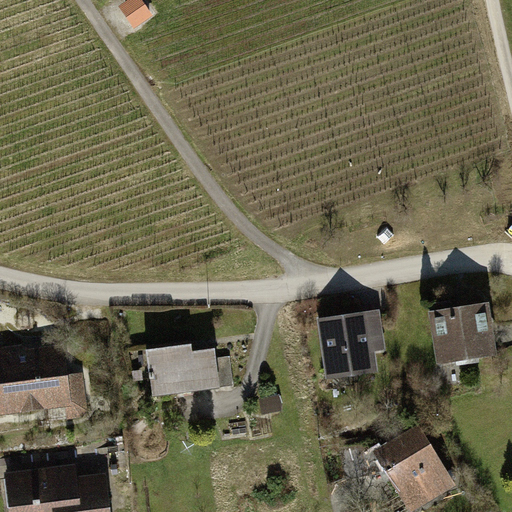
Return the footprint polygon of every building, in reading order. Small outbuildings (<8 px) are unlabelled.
[(152,15),(141,0),(132,0),(123,7),(136,26),(152,15)] [(487,305),(434,313),(441,360),(494,352),(487,305)] [(384,311),(321,320),(331,381),(384,373),(381,358),(391,357),(384,311)] [(63,343),(0,351),(0,388),(2,407),(71,398),(73,413),(87,411),(83,374),(67,376),(63,343)] [(192,346),(149,351),(155,395),(233,385),(230,358),(217,359),(216,350),(193,353),(192,346)] [(428,427),(383,452),(416,511),(420,511),(463,488),(428,427)] [(85,465),(8,477),(13,511),(115,511),(110,477),(87,480),(85,465)]
